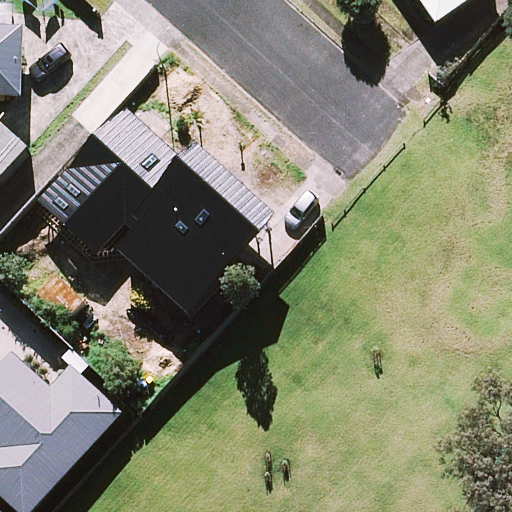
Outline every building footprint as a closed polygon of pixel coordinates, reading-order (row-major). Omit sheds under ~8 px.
[(416,0),(440,32),(485,0),(416,0)] [(0,37),(0,107),(22,108),(25,39),(0,37)] [(202,185),(128,117),(67,183),(138,248),(122,265),(192,330),(246,271),(180,210),(202,185)] [(0,188),(27,157),(0,133),(0,188)] [(2,416),(0,407),(0,488),(48,475),(29,408),(2,416)]
